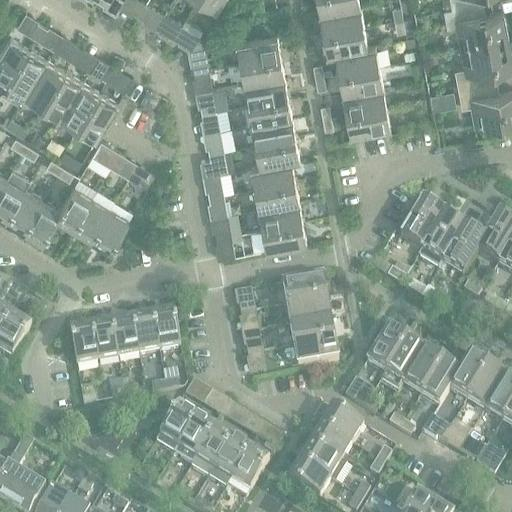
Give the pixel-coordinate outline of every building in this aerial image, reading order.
[(222,0),(197,0),(215,11),(222,0)] [(316,0),(319,15),(359,8),(357,0),(316,0)] [(449,0),(451,9),(477,5),(486,4),(485,0),(449,0)] [(132,15),(138,18),(145,5),(140,2),(132,15)] [(151,8),(145,5),(138,18),(143,21),(151,8)] [(462,33),(464,47),(508,39),(503,12),(479,17),(477,5),(451,9),(443,11),(446,30),(456,29),(457,34),(462,33)] [(319,15),(323,36),(362,28),(359,8),(319,15)] [(391,9),(393,23),(402,21),(399,8),(391,9)] [(404,33),(402,21),(393,23),(395,34),(404,33)] [(28,36),(34,39),(41,27),(36,23),(28,36)] [(167,37),(173,40),(181,27),(176,23),(167,37)] [(47,30),(41,27),(34,39),(39,43),(47,30)] [(186,30),(181,27),(173,40),(178,43),(186,30)] [(327,57),(334,55),(366,49),(366,48),(362,28),(323,36),(327,57)] [(236,45),(239,64),(280,57),(276,37),(236,45)] [(412,38),(401,40),(403,49),(414,47),(412,38)] [(0,53),(0,81),(6,85),(27,50),(9,39),(0,53)] [(453,71),(456,90),(491,83),(489,73),(511,68),(511,63),(508,39),(464,47),(467,63),(462,63),(463,69),(453,71)] [(64,58),(69,61),(77,48),(71,45),(64,58)] [(334,55),(337,75),(378,67),(374,46),(366,48),(366,49),(334,55)] [(82,52),(77,48),(69,61),(75,64),(82,52)] [(6,85),(23,96),(45,61),(27,50),(6,85)] [(413,52),(403,53),(404,61),(415,59),(413,52)] [(239,64),(243,85),(284,77),(280,57),(239,64)] [(23,96),(41,107),(62,72),(45,61),(23,96)] [(208,64),(193,67),(194,73),(209,70),(208,64)] [(108,66),(100,79),(105,82),(113,69),(108,66)] [(312,68),(314,79),(323,77),(321,66),(312,68)] [(337,75),(341,95),(381,88),(378,67),(337,75)] [(113,69),(105,82),(111,85),(119,72),(113,69)] [(209,70),(194,73),(195,78),(210,76),(209,70)] [(41,107),(59,118),(80,83),(62,72),(41,107)] [(195,78),(193,79),(196,95),(213,91),(210,76),(195,78)] [(243,85),(247,105),(288,98),(284,77),(243,85)] [(325,90),(323,77),(314,79),(316,91),(325,90)] [(59,118),(77,128),(98,93),(80,83),(59,118)] [(511,92),(493,96),(491,83),(456,90),(460,108),(470,106),(471,113),(476,112),(478,127),(511,120),(511,92)] [(341,95),(345,116),(385,108),(381,88),(341,95)] [(213,91),(196,95),(198,108),(199,108),(214,105),(215,105),(213,91)] [(453,91),(430,96),(433,111),(456,107),(453,91)] [(117,105),(98,93),(77,128),(96,140),(117,105)] [(247,105),(251,125),(291,117),(288,98),(247,105)] [(215,105),(201,107),(202,113),(216,111),(215,105)] [(319,108),(322,120),(330,118),(328,106),(319,108)] [(389,131),(385,108),(345,116),(349,138),(389,131)] [(216,111),(202,113),(203,120),(218,118),(216,111)] [(251,125),(255,146),(295,138),(291,117),(251,125)] [(333,131),(330,118),(322,120),(324,132),(333,131)] [(34,135),(30,142),(41,148),(45,141),(34,135)] [(255,146),(259,168),(291,162),(291,163),(300,162),(295,138),(255,146)] [(15,139),(11,146),(22,152),(26,145),(15,139)] [(26,145),(22,152),(34,160),(38,153),(26,145)] [(223,145),(208,148),(209,154),(224,151),(223,145)] [(104,165),(110,169),(120,155),(113,151),(104,165)] [(224,151),(209,154),(211,160),(225,157),(224,151)] [(124,157),(120,155),(110,169),(115,172),(124,157)] [(211,160),(199,162),(202,178),(219,175),(228,174),(225,157),(211,160)] [(51,160),(46,167),(57,174),(61,167),(51,160)] [(251,170),(255,190),(295,183),(291,163),(291,162),(259,168),(251,170)] [(61,167),(57,174),(70,182),(74,175),(61,167)] [(146,191),(155,176),(149,173),(140,187),(146,191)] [(219,175),(202,178),(205,192),(208,192),(212,191),(222,189),(219,175)] [(0,187),(0,218),(4,221),(23,190),(5,179),(0,187)] [(55,219),(72,230),(96,192),(77,180),(58,212),(54,218),(55,219)] [(255,190),(258,211),(299,203),(295,183),(255,190)] [(212,191),(208,192),(209,198),(224,195),(223,189),(222,189),(212,191)] [(4,221),(21,232),(41,201),(23,190),(4,221)] [(91,241),(110,210),(114,203),(96,192),(72,230),(91,241)] [(224,195),(209,198),(210,203),(225,200),(224,195)] [(210,203),(206,204),(209,219),(227,216),(225,200),(210,203)] [(40,243),(55,219),(54,218),(58,212),(41,201),(21,232),(40,243)] [(114,203),(110,210),(91,241),(108,252),(132,214),(114,203)] [(258,211),(262,231),(302,224),(299,203),(258,211)] [(402,240),(423,252),(445,216),(424,203),(402,240)] [(227,216),(209,219),(212,233),(214,233),(230,230),(227,216)] [(440,271),(444,265),(466,229),(445,216),(423,252),(419,259),(440,271)] [(479,254),(498,266),(511,242),(511,223),(499,216),(485,240),(486,240),(479,254)] [(306,245),(302,224),(262,231),(266,252),(306,245)] [(464,277),(479,254),(486,240),(485,240),(466,229),(444,265),(464,277)] [(230,230),(214,233),(215,240),(232,237),(230,230)] [(216,245),(214,245),(217,256),(217,260),(235,257),(232,237),(215,240),(216,245)] [(511,242),(498,266),(511,274),(511,242)] [(389,278),(402,286),(407,279),(378,262),(373,269),(389,278)] [(282,285),(286,306),(326,298),(322,278),(282,285)] [(410,290),(423,299),(427,291),(414,283),(410,290)] [(477,299),(482,292),(468,284),(464,291),(477,299)] [(443,311),(448,304),(434,295),(430,303),(443,311)] [(498,312),(503,304),(489,296),(485,304),(498,312)] [(286,306),(290,326),(330,319),(326,298),(286,306)] [(239,307),(240,314),(255,311),(254,304),(239,307)] [(0,334),(11,317),(0,310),(0,334)] [(256,317),(255,311),(240,314),(241,320),(256,317)] [(174,312),(153,316),(160,353),(181,349),(174,312)] [(153,316),(132,320),(139,357),(160,353),(153,316)] [(29,328),(11,317),(0,334),(0,353),(10,360),(29,328)] [(290,326),(293,347),(333,339),(330,319),(290,326)] [(132,320),(112,324),(119,360),(139,357),(132,320)] [(112,324),(91,328),(98,364),(119,360),(112,324)] [(77,368),(98,364),(91,328),(70,332),(77,368)] [(366,364),(385,376),(406,340),(388,329),(366,364)] [(337,360),(333,339),(293,347),(297,368),(337,360)] [(396,396),(402,386),(424,351),(406,340),(385,376),(378,386),(396,396)] [(246,348),(248,355),(263,352),(262,345),(246,348)] [(402,386),(420,397),(442,362),(424,351),(402,386)] [(264,358),(263,352),(248,355),(249,361),(264,358)] [(448,390),(449,391),(466,401),(488,367),(469,355),(458,372),(459,373),(448,390)] [(438,408),(449,391),(448,390),(459,373),(458,372),(442,362),(420,397),(438,408)] [(466,401),(484,412),(505,377),(488,367),(466,401)] [(484,412),(501,423),(511,405),(511,381),(505,377),(484,412)] [(178,379),(165,382),(167,391),(179,388),(178,379)] [(153,393),(167,391),(165,382),(151,384),(153,393)] [(191,399),(200,385),(194,382),(185,396),(191,399)] [(137,386),(124,389),(126,398),(139,396),(137,386)] [(112,401),(126,398),(124,389),(110,392),(112,401)] [(84,406),(97,403),(95,394),(82,397),(84,406)] [(354,403),(364,409),(369,401),(359,395),(354,403)] [(216,415),(221,418),(230,403),(224,400),(216,415)] [(380,408),(369,401),(364,409),(375,416),(380,408)] [(236,407),(230,403),(221,418),(227,422),(236,407)] [(511,405),(501,423),(511,429),(511,405)] [(157,443),(175,454),(197,418),(179,407),(157,443)] [(331,409),(320,427),(351,446),(362,427),(331,409)] [(390,424),(400,430),(404,423),(394,417),(390,424)] [(437,437),(442,441),(450,428),(432,417),(423,432),(435,440),(437,437)] [(175,454),(192,464),(215,428),(197,418),(175,454)] [(251,436),(257,440),(266,425),(260,422),(251,436)] [(416,430),(404,423),(400,430),(411,437),(416,430)] [(272,429),(266,425),(257,440),(263,443),(272,429)] [(320,427),(309,444),(340,463),(351,446),(320,427)] [(191,466),(209,478),(233,439),(215,428),(192,464),(191,466)] [(456,432),(450,428),(442,441),(448,444),(456,432)] [(24,438),(0,477),(0,500),(19,511),(30,511),(45,489),(17,472),(34,444),(24,438)] [(485,450),(477,462),(476,465),(494,476),(510,450),(492,438),(485,450)] [(227,488),(228,486),(250,450),(233,439),(209,478),(227,488)] [(309,444),(299,462),(329,481),(340,463),(309,444)] [(472,460),(477,462),(485,450),(480,447),(472,460)] [(383,449),(376,461),(384,466),(391,454),(383,449)] [(268,461),(250,450),(228,486),(246,497),(268,461)] [(377,477),(384,466),(376,461),(369,473),(377,477)] [(318,499),(329,481),(299,462),(287,481),(318,499)] [(76,468),(70,477),(80,484),(86,474),(76,468)] [(84,479),(77,491),(87,496),(93,485),(84,479)] [(362,484),(355,496),(363,501),(370,489),(362,484)] [(198,504),(224,509),(227,491),(201,486),(198,504)] [(37,511),(63,511),(70,501),(51,490),(37,511)] [(447,511),(417,494),(405,511),(447,511)] [(116,496),(111,504),(124,511),(128,504),(116,496)] [(354,511),(356,511),(363,501),(355,496),(348,508),(354,511)] [(88,511),(70,501),(63,511),(88,511)]
